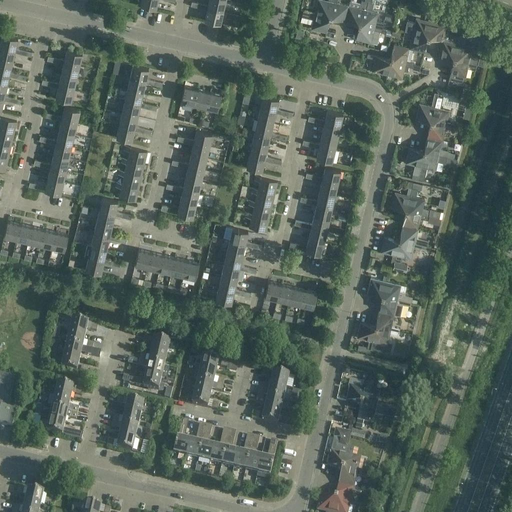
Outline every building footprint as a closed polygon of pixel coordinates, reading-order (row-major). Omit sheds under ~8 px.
[(208,0),(208,4),(207,6),(223,10),(225,0),(208,0)] [(330,15),(333,0),(329,0),(330,1),(326,0),(317,0),(314,13),(328,16),(330,15)] [(344,20),(347,5),(336,2),(336,0),(333,0),(330,15),(331,17),(344,20)] [(359,22),(364,1),(361,0),(360,3),(349,0),(348,5),(347,5),(344,20),(357,23),(359,22)] [(371,2),(371,0),(364,0),(364,1),(359,22),(360,24),(374,27),(374,26),(382,28),(383,22),(375,21),(377,12),(365,9),(367,1),(371,2)] [(220,22),(223,10),(207,6),(208,4),(200,2),(199,7),(207,9),(204,19),(220,22)] [(311,28),(326,31),(329,18),(328,16),(314,13),(303,10),(301,16),(313,19),(311,28)] [(427,34),(432,13),(429,12),(428,20),(416,17),(415,22),(406,20),(404,30),(425,35),(427,34)] [(442,39),(444,33),(446,24),(434,22),(435,14),(432,13),(427,34),(429,36),(442,39)] [(374,27),(360,24),(358,25),(355,38),(376,43),(379,31),(381,32),(382,28),(374,26),(374,27)] [(469,56),(470,52),(472,46),(463,44),(464,37),(467,38),(469,31),(461,29),(459,36),(457,43),(454,56),(455,58),(476,63),(477,57),(469,56)] [(427,37),(425,35),(404,30),(403,33),(411,35),(409,47),(412,48),(423,51),(427,37)] [(457,43),(459,36),(456,35),(455,36),(444,33),(442,39),(438,54),(451,58),(454,56),(457,43)] [(22,54),(23,49),(15,48),(18,37),(2,34),(0,40),(0,46),(15,50),(14,52),(22,54)] [(413,64),(413,61),(409,60),(412,48),(393,43),(390,57),(391,59),(413,64)] [(14,52),(15,50),(0,46),(0,58),(12,61),(14,52)] [(79,65),(82,52),(66,49),(64,59),(56,57),(55,61),(63,63),(63,61),(79,65)] [(386,74),(389,60),(388,58),(367,53),(366,56),(374,58),(371,70),(386,74)] [(17,78),(18,73),(10,71),(12,61),(0,58),(0,71),(9,73),(9,76),(17,78)] [(467,67),(475,69),(476,63),(455,58),(452,60),(448,78),(463,81),(467,67)] [(413,64),(391,59),(389,60),(386,74),(401,77),(403,70),(406,71),(407,66),(412,67),(413,64)] [(63,61),(63,63),(61,73),(76,76),(79,65),(63,61)] [(153,84),(154,80),(146,78),(148,68),(133,64),(130,76),(146,80),(145,82),(153,84)] [(9,76),(9,73),(0,71),(0,83),(7,85),(9,76)] [(73,88),(76,76),(61,73),(58,82),(50,81),(49,85),(57,87),(58,85),(73,88)] [(145,82),(146,80),(130,76),(128,88),(143,92),(145,82)] [(11,101),(12,97),(4,95),(7,85),(0,83),(0,96),(4,97),(3,100),(11,101)] [(58,85),(57,87),(55,97),(71,100),(73,88),(58,85)] [(193,103),(197,88),(184,85),(181,101),(193,103)] [(148,108),(149,104),(141,102),(143,92),(128,88),(125,100),(140,104),(140,106),(148,108)] [(205,106),(209,91),(197,88),(193,103),(205,106)] [(209,91),(205,106),(218,109),(221,93),(209,91)] [(434,106),(437,95),(437,93),(434,92),(431,105),(419,103),(415,118),(429,121),(431,120),(434,106)] [(283,114),(284,110),(276,108),(278,98),(263,95),(260,107),(275,111),(275,112),(283,114)] [(440,107),(443,96),(437,95),(434,106),(431,120),(432,121),(453,126),(454,123),(446,122),(449,110),(440,107)] [(140,106),(140,104),(125,100),(122,112),(138,115),(140,106)] [(77,121),(80,109),(64,105),(62,115),(54,113),(53,118),(61,120),(61,118),(77,121)] [(275,112),(275,111),(260,107),(257,119),(273,122),(275,112)] [(340,125),(343,112),(327,109),(325,119),(317,117),(316,121),(324,123),(325,121),(340,125)] [(143,132),(144,127),(135,125),(138,115),(122,112),(119,124),(135,127),(135,130),(143,132)] [(0,129),(13,133),(16,120),(0,116),(0,129)] [(61,118),(61,120),(58,129),(74,133),(77,121),(61,118)] [(278,138),(279,134),(271,132),(273,122),(257,119),(254,131),(270,134),(270,136),(278,138)] [(325,121),(324,123),(322,133),(337,137),(340,125),(325,121)] [(452,129),(453,126),(432,121),(430,123),(427,136),(442,139),(445,127),(452,129)] [(135,130),(135,127),(119,124),(117,136),(132,140),(135,130)] [(0,129),(0,142),(11,145),(13,133),(0,129)] [(71,145),(74,133),(58,129),(56,139),(48,137),(47,142),(55,144),(56,141),(71,145)] [(209,145),(212,132),(197,129),(195,139),(186,137),(185,141),(194,143),(194,141),(209,145)] [(270,136),(270,134),(254,131),(252,142),(267,146),(270,136)] [(335,149),(337,137),(322,133),(320,143),(312,141),(310,145),(319,147),(319,145),(335,149)] [(454,158),(455,152),(448,150),(440,148),(442,139),(427,136),(423,149),(425,151),(446,156),(454,158)] [(56,141),(55,144),(53,153),(68,157),(71,145),(56,141)] [(194,141),(194,143),(191,153),(207,156),(209,145),(194,141)] [(0,142),(0,155),(8,157),(11,145),(0,142)] [(272,162),(273,157),(265,155),(267,146),(252,142),(249,154),(265,158),(264,160),(272,162)] [(128,159),(145,163),(148,150),(131,146),(126,144),(124,149),(130,150),(128,158),(128,159)] [(319,145),(319,147),(316,158),(332,161),(335,149),(319,145)] [(418,174),(418,173),(420,166),(420,165),(423,152),(422,150),(409,147),(405,162),(414,164),(412,173),(418,174)] [(423,180),(426,167),(435,169),(437,160),(445,162),(446,156),(425,151),(423,152),(420,165),(420,166),(418,173),(418,174),(417,179),(423,180)] [(66,169),(68,157),(53,153),(50,163),(42,161),(41,165),(50,167),(50,165),(66,169)] [(204,168),(207,156),(191,153),(189,163),(181,161),(180,165),(188,167),(189,165),(204,168)] [(264,160),(265,158),(249,154),(246,166),(262,170),(264,160)] [(128,159),(128,158),(123,157),(121,161),(127,163),(125,170),(125,171),(142,175),(145,163),(128,159)] [(50,165),(50,167),(47,177),(63,181),(66,169),(50,165)] [(189,165),(188,167),(186,177),(201,180),(204,168),(189,165)] [(338,182),(341,169),(325,165),(323,175),(315,173),(314,178),(322,180),(322,178),(338,182)] [(125,171),(125,170),(120,169),(119,174),(124,175),(122,182),(122,183),(139,187),(142,175),(125,171)] [(257,189),(274,193),(277,181),(260,177),(260,176),(255,175),(254,179),(259,180),(257,188),(257,189)] [(60,193),(63,181),(47,177),(44,189),(60,193)] [(199,192),(201,180),(186,177),(184,187),(175,185),(174,189),(183,191),(183,188),(199,192)] [(322,178),(322,180),(319,190),(335,193),(338,182),(322,178)] [(406,208),(411,187),(412,181),(408,180),(406,186),(408,186),(406,194),(394,191),(391,206),(404,209),(406,208)] [(122,183),(122,182),(117,181),(116,186),(121,187),(119,196),(136,200),(139,187),(122,183)] [(257,189),(257,188),(252,187),(251,192),(256,193),(254,201),(254,202),(271,206),(274,193),(257,189)] [(429,212),(421,210),(424,198),(415,196),(417,188),(411,187),(406,208),(407,210),(428,215),(439,217),(440,210),(430,208),(429,212)] [(183,188),(183,191),(180,200),(196,204),(199,192),(183,188)] [(332,205),(335,193),(319,190),(317,200),(309,198),(308,202),(316,204),(317,202),(332,205)] [(123,216),(124,212),(116,210),(118,200),(102,196),(99,208),(115,212),(115,214),(123,216)] [(254,202),(254,201),(249,199),(248,204),(253,205),(252,213),(251,214),(268,218),(271,206),(254,202)] [(193,216),(196,204),(180,200),(178,213),(193,216)] [(317,202),(316,204),(314,214),(330,217),(332,205),(317,202)] [(115,214),(115,212),(99,208),(96,220),(112,224),(115,214)] [(428,218),(428,215),(407,210),(405,211),(402,224),(417,228),(420,216),(428,218)] [(251,214),(252,213),(246,212),(245,216),(250,218),(248,226),(266,230),(268,218),(251,214)] [(327,229),(330,217),(314,214),(312,223),(304,221),(303,225),(311,227),(311,226),(327,229)] [(16,238),(20,223),(7,220),(4,235),(16,238)] [(117,240),(118,236),(110,234),(112,224),(96,220),(94,232),(110,236),(109,238),(117,240)] [(28,241),(31,225),(20,223),(16,238),(28,241)] [(415,236),(417,228),(402,224),(399,237),(400,240),(421,245),(426,246),(427,239),(415,236)] [(40,244),(43,228),(31,225),(28,241),(40,244)] [(253,247),(254,243),(245,241),(248,230),(232,226),(229,239),(245,243),(245,245),(253,247)] [(311,226),(311,227),(308,237),(324,241),(327,229),(311,226)] [(52,246),(55,231),(43,228),(40,244),(52,246)] [(55,231),(52,246),(64,249),(67,234),(55,231)] [(109,238),(110,236),(94,232),(91,244),(107,248),(109,238)] [(395,254),(398,241),(397,238),(384,235),(380,251),(392,254),(390,261),(393,262),(395,254)] [(321,253),(324,241),(308,237),(306,250),(321,253)] [(245,245),(245,243),(229,239),(227,251),(242,254),(245,245)] [(421,248),(421,245),(400,240),(398,241),(395,254),(393,262),(392,268),(405,271),(406,264),(400,262),(402,256),(410,258),(413,246),(421,248)] [(112,264),(113,259),(105,257),(107,248),(91,244),(88,256),(104,260),(104,262),(112,264)] [(148,267),(151,251),(139,248),(135,264),(148,267)] [(160,269),(163,254),(151,251),(148,267),(160,269)] [(247,271),(248,266),(240,265),(242,254),(227,251),(224,262),(240,266),(239,269),(247,271)] [(171,272),(175,257),(163,254),(160,269),(171,272)] [(104,262),(104,260),(88,256),(85,269),(101,272),(104,262)] [(183,275),(187,259),(175,257),(171,272),(183,275)] [(187,259),(183,275),(196,278),(199,262),(187,259)] [(239,269),(240,266),(224,262),(221,274),(237,278),(239,269)] [(385,280),(386,280),(387,272),(384,272),(382,279),(371,277),(367,292),(380,295),(382,294),(385,280)] [(242,295),(243,290),(235,288),(237,278),(221,274),(218,286),(234,290),(234,293),(242,295)] [(277,299),(281,283),(268,280),(265,296),(277,299)] [(400,284),(386,280),(385,280),(382,294),(383,296),(410,302),(412,296),(402,293),(401,296),(397,295),(400,284)] [(289,301),(292,286),(281,283),(277,299),(289,301)] [(234,293),(234,290),(218,286),(215,298),(231,302),(234,293)] [(300,304),(304,289),(292,286),(289,301),(300,304)] [(304,289),(300,304),(313,307),(316,292),(304,289)] [(410,305),(410,302),(383,296),(381,297),(378,310),(393,314),(400,315),(403,303),(410,305)] [(390,325),(393,314),(378,310),(375,323),(376,326),(398,330),(398,327),(390,325)] [(86,329),(90,330),(91,324),(72,319),(69,332),(85,335),(86,329)] [(374,327),(373,324),(360,321),(357,336),(368,339),(367,347),(370,348),(372,340),(371,340),(374,327)] [(397,333),(398,330),(376,326),(374,327),(371,340),(372,340),(370,348),(385,352),(387,343),(386,343),(389,331),(397,333)] [(82,347),(86,348),(87,342),(84,341),(85,335),(69,332),(67,344),(82,347)] [(154,338),(150,337),(149,344),(152,344),(151,350),(167,354),(170,342),(154,338)] [(79,359),(82,347),(67,344),(64,355),(79,359)] [(164,366),(167,354),(151,350),(148,362),(164,366)] [(77,372),(80,372),(81,366),(78,365),(79,359),(64,355),(61,368),(77,372)] [(200,368),(216,372),(219,359),(203,356),(200,368)] [(148,362),(144,361),(143,367),(147,368),(145,374),(161,378),(164,366),(148,362)] [(213,384),(216,372),(200,368),(197,380),(213,384)] [(270,384),(285,388),(288,375),(272,372),(270,384)] [(0,424),(12,427),(16,407),(8,406),(15,377),(0,373),(0,424)] [(142,386),(142,387),(158,390),(161,378),(145,374),(144,380),(140,379),(139,385),(142,386)] [(216,385),(222,386),(224,380),(217,378),(216,385)] [(210,396),(213,384),(197,380),(195,392),(210,396)] [(365,390),(366,382),(363,381),(362,383),(350,380),(348,386),(349,386),(346,402),(359,405),(361,403),(364,390),(365,390)] [(362,405),(383,410),(384,407),(376,405),(379,394),(370,391),(372,383),(366,382),(365,390),(364,390),(361,403),(362,405)] [(54,396),(70,400),(73,387),(57,384),(54,396)] [(282,400),(285,388),(270,384),(267,396),(282,400)] [(207,408),(210,396),(195,392),(192,404),(207,408)] [(67,412),(70,400),(54,396),(52,408),(67,412)] [(280,411),(282,400),(267,396),(264,408),(280,411)] [(125,412),(140,416),(143,404),(128,400),(125,412)] [(217,410),(218,404),(212,402),(210,409),(217,410)] [(382,416),(383,410),(362,405),(360,407),(355,429),(361,430),(363,421),(372,423),(374,414),(382,416)] [(71,412),(67,412),(52,408),(49,420),(64,423),(66,417),(69,418),(71,412)] [(277,424),(280,411),(264,408),(261,420),(277,424)] [(138,428),(140,416),(125,412),(123,418),(120,417),(118,423),(122,424),(138,428)] [(118,423),(120,417),(113,415),(111,422),(118,423)] [(186,456),(189,441),(184,440),(188,421),(181,419),(173,453),(186,456)] [(62,436),(64,423),(49,420),(46,432),(62,436)] [(198,459),(206,425),(199,423),(195,442),(189,441),(186,456),(198,459)] [(135,440),(138,428),(122,424),(119,436),(135,440)] [(209,461),(213,446),(208,445),(212,426),(206,425),(198,459),(209,461)] [(221,464),(229,430),(223,429),(219,448),(213,446),(209,461),(221,464)] [(233,467),(237,452),(231,450),(236,432),(229,430),(221,464),(233,467)] [(345,454),(347,447),(350,433),(336,430),(327,466),(340,469),(342,468),(345,454)] [(350,437),(363,440),(364,434),(352,431),(350,437)] [(245,470),(253,436),(247,434),(243,453),(237,452),(233,467),(245,470)] [(132,452),(135,440),(119,436),(118,442),(114,441),(112,447),(116,448),(132,452)] [(257,472),(261,457),(255,456),(260,437),(253,436),(245,470),(257,472)] [(261,457),(257,472),(270,475),(277,441),(271,440),(266,459),(261,457)] [(351,456),(353,448),(347,447),(345,454),(342,468),(343,470),(364,475),(365,472),(358,470),(360,458),(351,456)] [(364,477),(364,475),(343,470),(341,471),(338,484),(353,488),(356,476),(364,477)] [(350,499),(353,488),(338,484),(335,497),(336,499),(357,505),(358,501),(350,499)] [(24,501),(40,505),(43,493),(27,489),(24,501)] [(331,511),(334,501),(332,499),(320,496),(316,510),(324,511),(331,511)] [(357,507),(357,505),(336,499),(334,501),(331,511),(347,511),(349,505),(357,507)] [(38,511),(40,505),(24,501),(22,511),(38,511)] [(82,511),(99,511),(101,506),(85,503),(82,511)]
